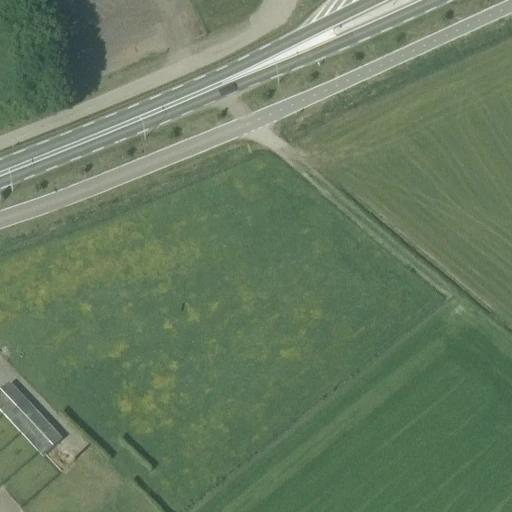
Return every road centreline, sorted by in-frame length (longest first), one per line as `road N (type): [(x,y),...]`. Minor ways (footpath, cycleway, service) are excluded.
road 1 (primary): [(0,174),(300,48)]
road 2 (unclassified): [(275,15),(260,31),(0,144)]
road 3 (unclassified): [(0,219),(252,120)]
road 4 (primary): [(300,48),(428,0)]
